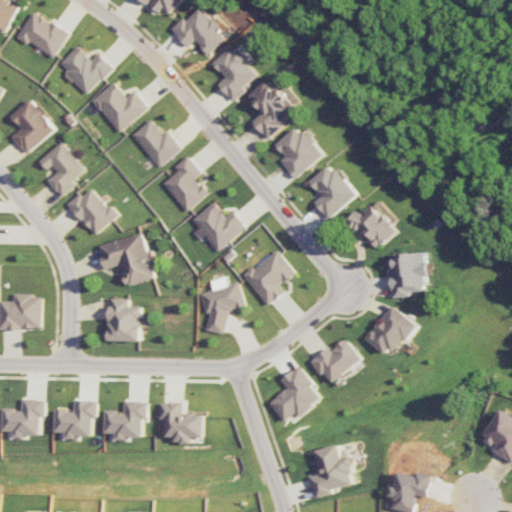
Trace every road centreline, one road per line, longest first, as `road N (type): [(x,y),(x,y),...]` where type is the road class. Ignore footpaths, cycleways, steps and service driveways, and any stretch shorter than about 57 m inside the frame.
road 1 (residential): [(346,287),(157,60),(83,0)]
road 2 (residential): [(0,362),(235,366),(276,345),(346,287)]
road 3 (residential): [(0,172),(63,262),(68,364)]
road 4 (residential): [(235,366),(287,511)]
